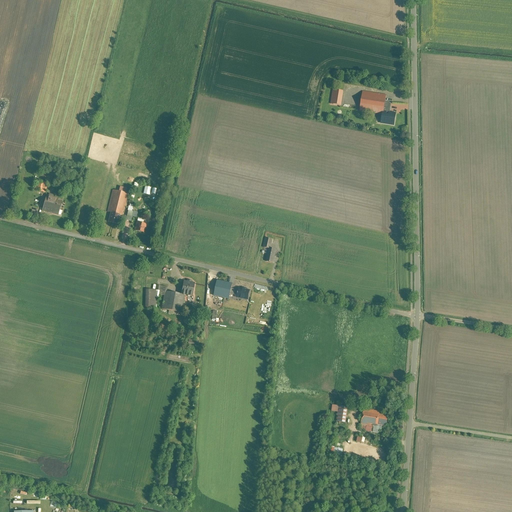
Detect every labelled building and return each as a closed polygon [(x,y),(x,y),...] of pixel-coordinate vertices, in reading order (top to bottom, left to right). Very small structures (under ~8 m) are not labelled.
[(340,107),(342,93),(332,92),(330,106),(340,107)] [(386,96),(362,92),(359,112),(382,116),(380,126),(394,128),(396,115),(389,114),(391,105),(384,104),(386,96)] [(48,184),(37,181),(35,191),(46,193),(48,184)] [(128,194),(113,191),(108,211),(123,215),(128,194)] [(62,203),(46,198),(43,210),(58,215),(62,203)] [(138,212),(132,211),(134,205),(129,204),(126,220),(131,221),(132,217),(137,218),(138,212)] [(148,224),(137,222),(135,232),(146,234),(148,224)] [(278,249),(270,248),(267,261),(275,263),(278,249)] [(197,282),(185,280),(182,294),(194,296),(197,282)] [(231,283),(219,281),(217,295),(229,297),(231,283)] [(251,290),(240,288),(238,298),(249,300),(251,290)] [(157,292),(146,291),(144,305),(155,306),(157,292)] [(181,295),(167,293),(164,308),(178,310),(181,295)] [(348,408),(339,406),(337,421),(346,423),(348,408)] [(364,408),(362,422),(378,424),(380,414),(381,411),(364,408)] [(388,415),(380,414),(378,424),(387,426),(388,415)] [(364,443),(366,437),(358,435),(357,441),(364,443)]
